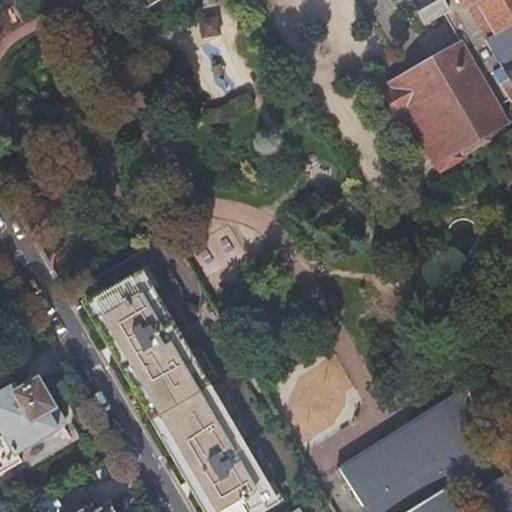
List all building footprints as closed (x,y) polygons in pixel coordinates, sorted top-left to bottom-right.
[(511,0),(473,0),(451,13),(466,40),(391,83),(394,88),(386,93),(400,118),(408,113),(442,172),(492,143),(489,136),(509,124),(499,108),(511,100),(511,0)] [(451,13),(473,0),(412,0),(419,4),(421,4),(430,20),(429,21),(430,23),(432,22),(433,24),(435,22),(434,20),(449,12),(450,14),(451,13)] [(200,18),(203,37),(222,34),(219,15),(200,18)] [(332,166),(320,163),(311,169),(311,181),(322,186),(333,179),(332,166)] [(92,301),(112,337),(110,338),(204,497),(206,496),(215,511),(259,511),(279,502),(269,485),(271,483),(155,286),(152,288),(143,271),(92,301)] [(39,380),(20,391),(15,384),(0,392),(0,425),(4,433),(0,435),(0,473),(22,461),(17,452),(65,425),(63,423),(63,419),(57,409),(53,405),(39,380)] [(341,468),(368,511),(407,511),(443,490),(491,460),(469,389),(452,398),(341,468)] [(511,511),(511,474),(511,472),(479,492),(491,511),(511,511)] [(456,511),(443,490),(407,511),(456,511)] [(51,511),(62,506),(54,491),(31,504),(35,511),(51,511)] [(89,511),(87,507),(79,511),(78,511),(116,511),(111,503),(94,511),(89,511)]
